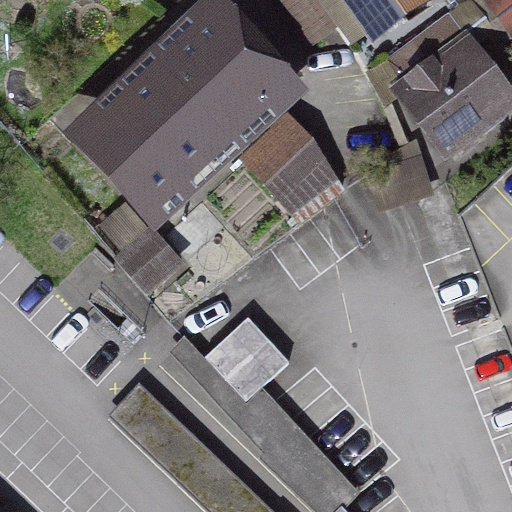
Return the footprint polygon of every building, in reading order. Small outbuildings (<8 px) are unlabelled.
[(281,0),(314,43),(338,24),(319,0),(281,0)] [(358,0),(380,28),(421,0),(358,0)] [(406,98),(447,152),(509,105),(459,40),(465,36),(449,12),(387,62),(406,98)] [(208,35),(199,25),(103,114),(112,124),(89,145),(147,208),(205,154),(214,164),(244,136),(235,127),(274,91),(218,25),(208,35)] [(243,162),(299,224),(339,194),(309,145),(287,121),(243,162)] [(119,262),(144,292),(177,263),(152,234),(119,262)] [(247,321),(205,360),(246,403),(288,364),(247,321)]
